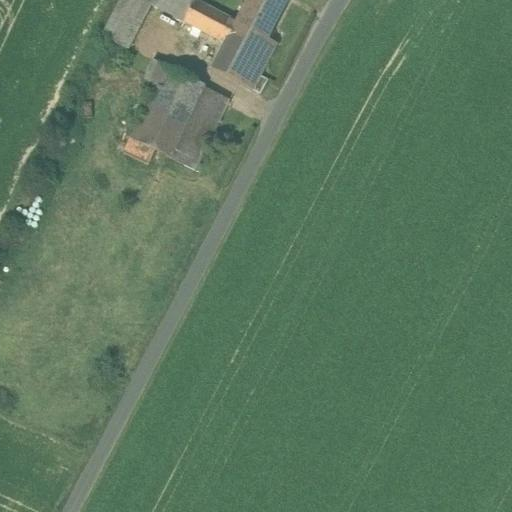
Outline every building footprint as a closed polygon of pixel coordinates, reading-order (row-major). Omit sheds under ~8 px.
[(140,0),(120,0),(102,37),(127,50),(151,5),(140,0)] [(195,1),(192,0),(153,0),(151,5),(184,22),(195,1)] [(287,1),(284,0),(245,0),(242,6),(245,8),(237,24),(266,39),(287,1)] [(237,24),(195,1),(184,22),(226,44),(237,24)] [(226,44),(212,70),(260,95),(268,81),(260,77),(277,45),(266,39),(237,24),(226,44)] [(172,70),(152,61),(143,79),(156,85),(163,89),(172,70)] [(163,89),(156,85),(152,94),(130,139),(155,152),(166,157),(170,159),(205,86),(172,70),(163,89)] [(156,85),(143,79),(139,88),(152,94),(156,85)] [(205,86),(170,159),(195,172),(230,99),(205,86)] [(155,152),(130,139),(123,154),(148,166),(155,152)]
